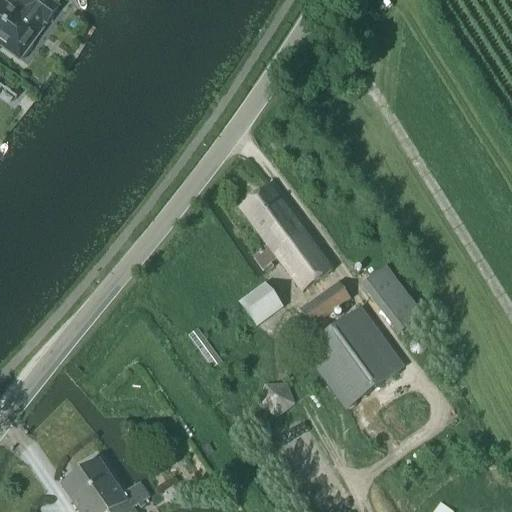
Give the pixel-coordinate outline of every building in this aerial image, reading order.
[(47,0),(46,3),(42,0),(22,0),(18,6),(25,11),(19,19),(0,5),(0,48),(19,62),(32,44),(25,39),(38,21),(45,26),(57,11),(55,10),(62,0),(47,0)] [(302,297),(332,274),(269,191),(241,212),(267,249),(254,259),(264,272),(276,263),(302,297)] [(402,336),(423,320),(385,271),(364,286),(402,336)] [(311,330),(350,303),(338,286),(299,313),(311,330)] [(282,310),(265,287),(239,306),(255,329),(282,310)] [(345,414),(405,371),(361,310),(301,354),(345,414)] [(294,410),(287,389),(265,389),(257,410),(276,424),(294,410)] [(133,511),(148,501),(138,486),(121,498),(99,464),(61,489),(75,511),(133,511)]
